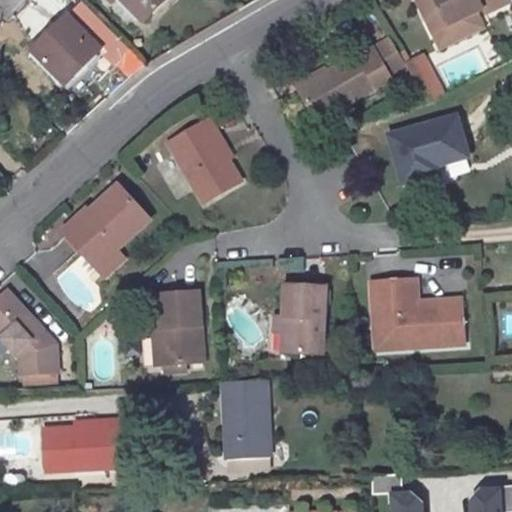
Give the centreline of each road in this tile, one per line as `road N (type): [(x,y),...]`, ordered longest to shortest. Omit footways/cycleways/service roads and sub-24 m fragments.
road 1 (residential): [(226,38),(141,88),(0,222)]
road 2 (residential): [(226,38),(299,181),(309,238)]
